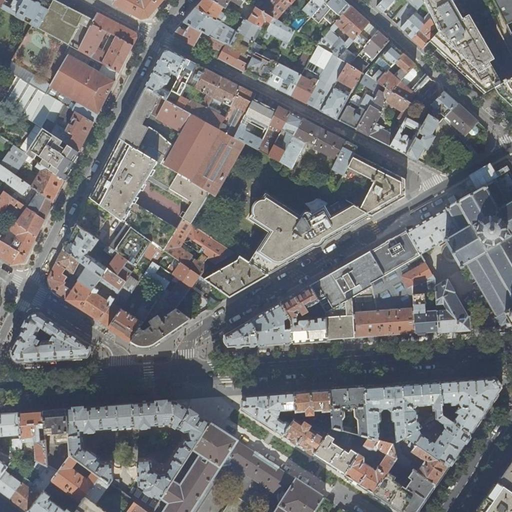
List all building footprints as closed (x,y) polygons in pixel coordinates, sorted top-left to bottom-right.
[(0,0),(0,7),(17,16),(25,0),(0,0)] [(36,3),(31,0),(25,0),(17,16),(24,20),(27,16),(33,19),(31,24),(33,25),(38,28),(48,9),(41,5),(41,4),(41,3),(39,1),(38,1),(37,1),(36,3)] [(63,4),(55,0),(53,0),(48,9),(38,28),(61,40),(76,11),(63,4)] [(115,0),(116,0),(113,5),(133,15),(141,19),(149,17),(160,5),(163,0),(115,0)] [(223,6),(212,0),(203,0),(203,1),(197,7),(221,21),(260,44),(264,35),(266,31),(260,28),(248,21),(244,18),(241,24),(225,15),(224,13),(220,11),(223,6)] [(287,0),(257,0),(253,5),(257,7),(273,17),(277,20),(291,4),(287,0)] [(287,0),(291,4),(296,8),(299,6),(294,1),(295,0),(287,0)] [(311,0),(303,10),(312,17),(326,0),(311,0)] [(326,0),(312,17),(319,23),(324,17),(334,25),(350,5),(344,0),(326,0)] [(382,0),(377,6),(380,9),(384,12),(394,0),(382,0)] [(410,0),(409,2),(397,15),(402,20),(398,25),(401,28),(413,16),(413,15),(416,13),(418,11),(418,10),(424,3),(423,0),(410,0)] [(423,0),(424,3),(432,18),(437,28),(439,32),(435,35),(435,36),(444,44),(446,47),(451,55),(454,53),(461,63),(464,61),(471,72),(475,70),(476,73),(488,91),(495,87),(504,81),(502,76),(505,74),(470,16),(464,20),(451,0),(423,0)] [(511,0),(494,0),(506,24),(511,21),(511,0)] [(334,25),(317,45),(333,54),(339,58),(347,49),(350,46),(334,32),(340,26),(355,40),(358,37),(369,23),(359,13),(350,5),(334,25)] [(221,21),(197,7),(191,15),(184,22),(190,25),(202,32),(208,35),(221,21)] [(270,23),(273,17),(257,7),(248,21),(260,28),(265,20),(270,23)] [(76,11),(61,40),(73,47),(79,50),(95,20),(84,15),(76,11)] [(115,21),(98,13),(95,20),(79,50),(90,57),(93,58),(119,73),(123,67),(133,47),(137,37),(137,33),(115,21)] [(413,15),(413,16),(401,28),(405,32),(412,38),(429,21),(426,19),(422,23),(413,15)] [(270,23),(268,28),(289,42),(295,31),(277,20),(273,17),(270,23)] [(432,18),(429,21),(412,38),(416,42),(422,48),(423,48),(427,44),(435,36),(435,35),(433,32),(437,28),(432,18)] [(260,44),(221,21),(208,35),(226,44),(241,52),(249,56),(253,58),(260,44)] [(369,23),(358,37),(367,45),(379,31),(374,27),(369,23)] [(194,46),(202,32),(190,25),(187,31),(180,27),(173,35),(194,46)] [(379,31),(367,45),(356,57),(350,65),(363,72),(366,68),(358,63),(367,53),(371,57),(370,60),(372,61),(390,41),(385,36),(379,31)] [(218,58),(226,44),(208,35),(202,32),(194,46),(197,47),(200,42),(209,46),(216,50),(213,56),(218,58)] [(287,47),(264,35),(260,44),(253,58),(251,61),(249,64),(245,72),(268,83),(282,55),(286,48),(287,47)] [(238,59),(241,52),(226,44),(218,58),(227,63),(228,63),(242,70),(245,72),(249,64),(238,59)] [(388,71),(396,63),(404,54),(399,50),(393,44),(378,61),(388,71)] [(333,54),(317,45),(311,57),(303,71),(319,79),(333,54)] [(90,57),(79,50),(73,47),(51,85),(42,80),(28,71),(23,79),(46,93),(64,104),(70,96),(77,100),(77,101),(78,101),(75,107),(69,104),(68,106),(73,109),(76,111),(94,122),(100,112),(110,92),(119,73),(93,58),(91,61),(100,66),(97,71),(85,64),(90,57)] [(356,57),(347,49),(339,58),(348,63),(350,65),(356,57)] [(172,73),(178,76),(187,58),(170,50),(164,52),(157,64),(150,79),(146,87),(167,99),(170,93),(171,91),(165,87),(166,84),(168,84),(171,77),(170,76),(172,73)] [(348,63),(339,58),(333,54),(319,79),(318,81),(306,103),(313,107),(321,111),(334,88),(338,81),(348,63)] [(404,54),(396,63),(400,67),(399,69),(400,70),(398,72),(399,75),(397,78),(388,71),(378,82),(382,85),(392,91),(412,68),(416,65),(407,57),(404,54)] [(286,57),(282,55),(268,83),(276,88),(290,95),(301,76),(303,71),(311,57),(308,56),(298,74),(288,69),(290,66),(287,65),(286,65),(285,67),(282,65),(286,57)] [(192,61),(187,58),(178,76),(177,78),(178,79),(173,87),(184,92),(197,64),(192,61)] [(366,75),(370,77),(380,66),(376,62),(366,75)] [(363,72),(350,65),(348,63),(338,81),(353,89),(363,73),(363,72)] [(185,108),(194,90),(196,88),(205,68),(202,66),(197,64),(184,92),(178,105),(185,108)] [(213,72),(205,68),(196,88),(209,94),(203,105),(195,101),(196,99),(195,98),(194,96),(197,92),(194,90),(185,108),(185,109),(190,112),(193,114),(202,119),(207,108),(213,97),(223,77),(213,72)] [(415,95),(422,88),(420,86),(414,92),(407,86),(416,75),(416,72),(412,68),(392,91),(409,101),(415,95)] [(508,72),(505,74),(502,76),(504,81),(495,87),(499,93),(509,102),(511,105),(511,76),(511,77),(508,72)] [(378,82),(370,77),(366,75),(362,82),(375,91),(372,97),(368,95),(362,106),(365,107),(362,112),(356,109),(359,104),(352,100),(340,120),(348,125),(357,129),(382,85),(378,82)] [(313,82),(301,76),(290,95),(297,99),(306,103),(318,81),(315,79),(313,82)] [(233,82),(223,77),(213,97),(231,106),(241,86),(233,82)] [(431,78),(428,81),(422,88),(415,95),(430,108),(445,92),(438,85),(431,78)] [(409,101),(392,91),(382,85),(357,129),(382,142),(391,146),(401,129),(397,127),(396,129),(394,128),(391,133),(375,125),(382,112),(381,112),(387,101),(404,111),(400,118),(401,119),(400,122),(403,124),(408,116),(414,105),(409,101)] [(235,137),(248,110),(254,98),(256,94),(248,90),(241,86),(231,106),(225,117),(219,128),(226,132),(235,137)] [(134,111),(120,138),(163,164),(165,161),(163,160),(172,144),(158,131),(145,122),(149,115),(163,123),(165,125),(167,121),(181,130),(190,112),(185,109),(185,108),(178,105),(167,99),(146,87),(134,111)] [(345,94),(334,88),(321,111),(329,115),(337,119),(351,93),(347,91),(345,94)] [(453,99),(445,92),(430,108),(429,109),(431,111),(435,108),(440,113),(436,118),(441,121),(444,119),(459,103),(453,99)] [(68,106),(64,104),(46,93),(31,120),(42,127),(80,151),(89,133),(94,122),(76,111),(66,131),(54,123),(58,116),(67,121),(73,109),(68,106)] [(254,98),(248,110),(235,137),(246,143),(258,150),(262,140),(252,135),(257,126),(267,132),(277,111),(277,110),(265,104),(254,99),(254,98)] [(459,103),(444,119),(458,136),(461,139),(468,132),(475,124),(478,121),(471,115),(459,103)] [(279,106),(277,111),(267,132),(262,140),(258,150),(269,156),(291,112),(284,108),(279,106)] [(207,108),(202,119),(219,129),(219,128),(225,117),(207,108)] [(298,116),(291,112),(269,156),(280,162),(303,118),(298,116)] [(219,129),(202,119),(193,114),(165,165),(210,193),(216,196),(246,143),(235,137),(226,132),(219,128),(219,129)] [(441,121),(436,118),(430,114),(424,124),(419,133),(424,135),(421,140),(416,138),(407,155),(418,160),(425,148),(428,150),(436,136),(433,134),(439,123),(453,140),(458,136),(444,119),(441,121)] [(419,133),(424,124),(408,116),(403,124),(401,129),(391,146),(397,150),(407,155),(416,138),(419,133)] [(321,127),(303,118),(280,162),(293,169),(306,142),(309,142),(313,144),(312,147),(338,160),(347,141),(324,129),(321,127)] [(475,124),(468,132),(471,134),(474,135),(477,131),(477,127),(475,124)] [(42,127),(26,153),(65,180),(68,175),(67,173),(72,166),(75,161),(73,161),(80,151),(42,127)] [(90,197),(113,213),(130,226),(152,242),(157,245),(164,250),(184,219),(190,224),(210,193),(165,165),(163,164),(120,138),(113,152),(97,184),(90,197)] [(353,144),(347,141),(338,160),(332,170),(344,175),(355,153),(358,146),(353,144)] [(65,180),(26,153),(14,145),(0,164),(33,187),(39,192),(54,202),(59,193),(65,180)] [(355,153),(344,175),(335,192),(345,198),(345,199),(372,215),(384,208),(397,201),(406,196),(406,179),(381,166),(355,153)] [(30,190),(33,187),(0,164),(0,177),(24,195),(28,189),(30,190)] [(408,230),(421,254),(445,240),(461,266),(466,263),(497,316),(495,317),(498,321),(501,326),(506,323),(506,325),(508,326),(510,326),(511,324),(511,176),(510,172),(495,180),(457,201),(448,207),(408,230)] [(4,191),(5,191),(22,203),(24,200),(6,188),(4,191)] [(5,191),(0,198),(0,211),(3,213),(11,203),(15,206),(16,205),(25,210),(18,220),(16,219),(14,221),(37,236),(39,231),(45,219),(27,207),(22,203),(5,191)] [(39,192),(27,207),(45,219),(50,211),(54,202),(39,192)] [(269,232),(249,263),(268,275),(279,269),(315,248),(312,242),(314,240),(316,241),(317,241),(319,240),(319,237),(322,236),(326,242),(358,224),(372,215),(345,199),(345,198),(335,192),(325,207),(312,214),(311,212),(309,211),(307,211),(305,212),(302,217),(265,193),(249,219),(269,232)] [(113,213),(90,197),(84,210),(77,224),(95,237),(101,228),(104,224),(110,215),(111,216),(113,213)] [(0,256),(0,257),(11,264),(12,265),(24,261),(27,255),(31,247),(37,236),(14,221),(12,219),(2,235),(0,237),(0,256)] [(234,253),(190,224),(184,219),(164,250),(182,264),(199,276),(199,275),(208,282),(230,297),(249,286),(268,275),(249,263),(240,257),(237,260),(206,277),(203,274),(209,266),(205,263),(209,258),(216,263),(224,259),(223,256),(227,257),(234,253)] [(95,237),(77,224),(70,237),(64,249),(102,276),(107,268),(89,255),(97,242),(105,247),(103,250),(115,258),(108,268),(126,281),(127,279),(132,272),(124,266),(128,260),(115,250),(95,237)] [(143,255),(152,242),(130,226),(115,250),(128,260),(136,265),(138,263),(143,255)] [(392,239),(371,251),(385,276),(408,262),(409,265),(411,264),(409,261),(419,256),(420,259),(423,257),(421,254),(408,230),(407,230),(392,239)] [(148,258),(157,245),(152,242),(143,255),(148,258)] [(63,249),(59,258),(57,262),(49,278),(52,290),(71,302),(81,309),(102,276),(64,249),(63,249)] [(372,283),(385,276),(371,251),(339,269),(311,285),(320,300),(322,303),(326,311),(327,316),(328,339),(345,338),(355,337),(353,297),(373,286),(372,283)] [(148,258),(143,255),(138,263),(140,265),(137,271),(143,276),(147,269),(149,267),(153,261),(148,258)] [(423,257),(420,259),(423,264),(414,270),(411,264),(409,265),(408,262),(385,276),(372,283),(373,286),(353,297),(355,337),(387,335),(416,333),(413,295),(412,286),(435,279),(423,257)] [(174,276),(153,261),(149,267),(171,279),(177,284),(170,293),(164,289),(169,283),(147,269),(143,276),(163,290),(159,297),(176,309),(183,299),(191,288),(174,276)] [(182,264),(174,276),(191,288),(199,294),(208,282),(199,275),(199,276),(182,264)] [(126,281),(108,268),(107,268),(102,276),(81,309),(88,313),(100,321),(112,303),(118,294),(126,281)] [(133,284),(127,279),(126,281),(118,294),(124,298),(123,301),(125,303),(140,280),(137,278),(133,284)] [(437,311),(439,331),(452,330),(469,329),(469,327),(469,317),(467,317),(452,292),(453,291),(448,282),(446,282),(445,280),(436,284),(437,304),(445,303),(448,310),(437,311)] [(311,305),(320,300),(311,285),(295,294),(281,302),(289,317),(291,321),(292,328),(293,342),(312,340),(328,339),(327,316),(317,317),(317,318),(301,320),(299,321),(297,321),(297,320),(297,319),(297,318),(297,317),(298,313),(301,312),(302,314),(305,314),(309,312),(310,310),(307,305),(310,303),(311,305)] [(413,295),(416,333),(428,332),(439,331),(437,311),(426,311),(425,294),(413,295)] [(191,319),(176,309),(159,297),(156,301),(166,317),(163,319),(160,315),(152,320),(148,314),(131,341),(135,344),(136,343),(137,345),(142,346),(145,347),(150,346),(152,345),(156,343),(169,335),(191,319)] [(134,318),(121,309),(109,327),(118,333),(121,335),(131,341),(148,314),(154,304),(149,301),(144,309),(141,307),(134,318)] [(285,319),(289,317),(281,302),(266,311),(251,320),(257,332),(258,344),(274,343),(293,342),(292,328),(285,328),(285,319)] [(121,309),(112,303),(100,321),(109,327),(121,309)] [(320,314),(326,311),(322,303),(316,307),(320,314)] [(82,339),(42,313),(30,316),(21,333),(12,352),(18,362),(39,360),(74,358),(87,357),(91,345),(82,339)] [(242,345),(258,344),(257,332),(251,320),(241,325),(238,327),(225,335),(228,346),(242,345)] [(441,381),(442,405),(455,404),(459,402),(461,406),(458,408),(456,411),(458,413),(455,418),(451,415),(446,407),(442,407),(443,414),(471,433),(486,411),(502,388),(495,377),(468,379),(441,381)] [(422,382),(403,384),(406,435),(419,427),(421,426),(417,420),(417,410),(415,408),(418,404),(419,405),(433,404),(433,414),(435,413),(435,414),(433,416),(432,415),(426,419),(427,420),(424,421),(426,424),(443,414),(442,407),(442,405),(441,381),(422,382)] [(406,435),(403,384),(384,385),(366,386),(369,436),(393,442),(397,440),(405,435),(406,435)] [(349,388),(330,389),(332,411),(333,425),(333,427),(351,432),(351,428),(343,426),(342,418),(344,416),(344,411),(341,408),(344,406),(346,405),(346,407),(348,408),(350,409),(352,408),(353,407),(354,405),(355,405),(358,407),(355,410),(355,415),(359,419),(360,434),(369,436),(366,386),(349,388)] [(315,390),(295,392),(296,412),(307,411),(307,415),(314,414),(314,411),(323,410),(323,412),(332,411),(330,389),(315,390)] [(245,395),(242,408),(262,421),(284,435),(295,418),(296,415),(296,412),(295,392),(274,393),(245,395)] [(111,405),(67,408),(71,442),(72,454),(103,477),(112,483),(114,480),(113,466),(111,465),(106,465),(99,459),(99,458),(90,453),(84,449),(83,431),(88,431),(98,430),(142,425),(142,426),(151,426),(151,425),(172,424),(180,428),(185,432),(191,431),(192,438),(187,439),(184,444),(183,444),(174,458),(175,459),(171,464),(171,467),(166,476),(162,477),(154,471),(153,462),(151,461),(139,462),(137,464),(139,485),(130,497),(135,501),(150,511),(154,511),(173,482),(194,449),(210,423),(190,410),(176,400),(111,405)] [(53,410),(44,410),(46,434),(57,433),(58,443),(71,442),(67,408),(53,410)] [(35,411),(19,412),(21,435),(21,438),(34,438),(36,455),(29,451),(27,455),(37,460),(48,466),(46,434),(44,410),(35,411)] [(0,436),(21,435),(19,412),(9,413),(0,413),(0,452),(13,459),(22,448),(21,442),(13,442),(9,451),(0,446),(0,436)] [(443,414),(426,424),(429,429),(438,424),(441,421),(444,423),(444,426),(446,427),(435,442),(423,434),(419,427),(406,435),(405,435),(412,440),(449,465),(459,451),(471,433),(443,414)] [(304,423),(295,418),(284,435),(299,445),(314,454),(327,436),(319,431),(318,432),(310,427),(312,425),(305,421),(304,423)] [(210,423),(194,449),(201,454),(180,486),(173,482),(154,511),(190,511),(221,466),(230,465),(231,464),(279,495),(278,496),(280,504),(281,504),(275,511),(314,511),(324,497),(295,478),(286,472),(251,449),(231,436),(210,423)] [(360,434),(351,432),(333,427),(327,436),(314,454),(329,464),(344,474),(369,436),(360,434)] [(395,461),(398,456),(393,442),(369,436),(344,474),(350,478),(351,478),(374,493),(389,470),(395,461)] [(402,453),(397,440),(393,442),(398,456),(436,484),(442,475),(449,465),(412,440),(409,445),(413,448),(412,450),(427,461),(424,464),(416,459),(414,462),(402,453)] [(28,511),(76,511),(103,477),(72,454),(59,472),(28,511)] [(436,484),(398,456),(395,461),(411,472),(403,484),(395,478),(397,475),(389,470),(374,493),(392,505),(402,511),(412,511),(417,511),(425,500),(436,484)] [(0,460),(0,477),(5,471),(8,467),(0,460)] [(21,482),(10,498),(18,504),(28,511),(59,472),(48,466),(37,460),(32,468),(36,471),(37,470),(39,470),(41,472),(39,475),(41,477),(39,480),(37,478),(34,482),(31,483),(31,480),(25,476),(21,482)] [(511,460),(504,473),(498,481),(511,491),(511,460)] [(21,482),(5,471),(0,477),(0,490),(0,491),(10,498),(21,482)] [(112,484),(112,483),(103,477),(76,511),(107,511),(97,505),(112,484)] [(511,511),(511,491),(498,481),(487,497),(477,511),(511,511)] [(223,511),(242,511),(248,504),(235,495),(223,511)] [(146,511),(134,502),(127,511),(128,511),(146,511)]
